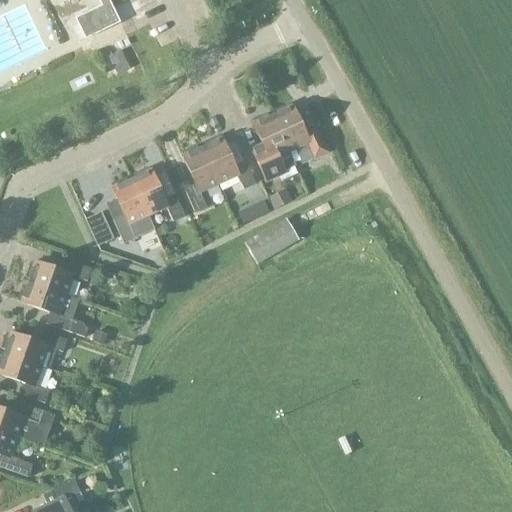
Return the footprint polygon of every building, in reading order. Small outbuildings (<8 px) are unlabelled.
[(85,39),(119,23),(107,0),(98,0),(101,6),(75,18),(85,39)] [(128,70),(119,52),(106,58),(116,77),(128,70)] [(288,153),(295,150),(301,164),(325,154),(314,130),(303,135),(291,108),(290,108),(288,105),(274,112),(276,115),(271,117),(288,153)] [(253,129),(264,153),(253,158),(264,181),(294,168),(288,153),(271,117),(267,119),(265,115),(251,122),(254,128),(253,129)] [(203,144),(205,147),(201,149),(217,185),(236,177),(242,191),(254,186),(244,162),(233,167),(220,140),(219,141),(218,137),(203,144)] [(193,213),(205,208),(198,194),(217,185),(201,149),(196,151),(195,148),(181,154),(182,157),(181,158),(193,185),(182,190),(193,213)] [(165,209),(171,223),(183,218),(173,194),(162,199),(149,172),(148,172),(147,169),(133,176),(134,179),(130,181),(146,217),(165,209)] [(112,222),(122,245),(141,237),(139,231),(150,226),(146,217),(130,181),(126,183),(124,180),(110,186),(111,189),(110,190),(123,217),(112,222)] [(266,199),(273,211),(291,202),(284,190),(266,199)] [(284,221),(243,245),(256,267),(297,242),(284,221)] [(86,283),(90,270),(66,262),(62,273),(34,263),(33,265),(30,264),(25,278),(28,279),(27,284),(64,297),(71,278),(86,283)] [(20,304),(48,315),(44,325),(83,339),(86,330),(80,324),(71,321),(77,301),(64,297),(27,284),(25,288),(22,287),(17,302),(20,303),(20,304)] [(9,334),(9,336),(5,335),(0,349),(4,350),(2,355),(40,368),(47,371),(54,351),(61,354),(66,341),(41,333),(37,344),(9,334)] [(0,376),(23,385),(19,396),(44,405),(48,392),(33,387),(40,368),(2,355),(0,359),(0,376)] [(0,410),(0,433),(15,439),(42,449),(53,417),(17,404),(13,415),(0,410)] [(0,469),(26,478),(31,466),(8,458),(15,439),(0,433),(0,469)] [(55,503),(34,511),(86,511),(82,501),(77,504),(73,496),(78,494),(73,482),(50,492),(55,503)]
